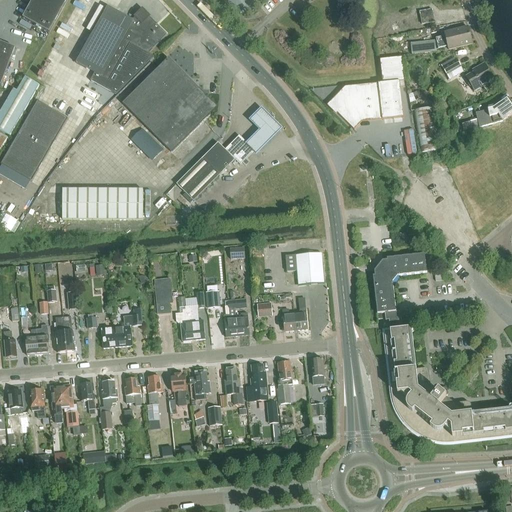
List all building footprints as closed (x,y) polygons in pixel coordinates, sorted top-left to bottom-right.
[(33,0),(23,19),(49,33),(67,0),(33,0)] [(108,8),(76,64),(95,74),(91,80),(91,81),(116,96),(154,57),(149,54),(167,35),(156,24),(142,10),(132,21),(115,12),(108,8)] [(433,10),(419,13),(422,26),(435,23),(433,10)] [(436,39),(438,50),(448,48),(449,51),(472,45),(468,28),(445,34),(445,37),(436,39)] [(412,55),(437,52),(435,41),(421,43),(421,41),(411,42),(412,44),(411,44),(412,55)] [(15,49),(0,43),(0,86),(1,87),(15,49)] [(354,131),(356,129),(353,126),(360,119),(382,116),(383,121),(404,118),(400,83),(405,82),(402,58),(380,61),(383,85),(345,89),(329,105),(354,131)] [(169,60),(123,105),(172,154),(211,115),(185,90),(192,83),(169,60)] [(441,67),(449,81),(464,73),(457,60),(452,63),(451,61),(441,67)] [(473,71),(474,73),(467,78),(475,92),(493,81),(484,65),(473,71)] [(0,131),(10,137),(40,87),(26,78),(17,92),(14,90),(0,114),(0,131)] [(423,100),(420,92),(412,95),(415,102),(423,100)] [(502,122),(504,122),(511,115),(511,106),(511,104),(511,103),(510,101),(508,101),(508,100),(494,110),(476,114),(477,118),(470,120),(471,122),(462,125),(464,132),(480,128),(502,122)] [(38,102),(1,165),(32,183),(68,119),(38,102)] [(435,108),(413,112),(420,154),(442,151),(435,108)] [(143,131),(132,142),(153,162),(164,151),(143,131)] [(0,132),(0,151),(9,137),(0,132)] [(225,151),(235,161),(240,166),(254,152),(239,137),(225,151)] [(218,144),(176,185),(186,194),(212,168),(219,176),(235,161),(225,151),(218,144)] [(281,172),(257,179),(265,201),(288,193),(281,172)] [(143,191),(90,191),(63,191),(63,221),(143,222),(143,191)] [(186,195),(183,197),(191,205),(193,202),(186,195)] [(244,249),(230,250),(231,261),(245,260),(244,249)] [(299,287),(324,285),(322,254),(297,256),(299,287)] [(399,312),(396,313),(393,284),(398,277),(427,274),(425,255),(387,260),(387,262),(383,262),(375,272),(375,277),(373,277),(378,315),(379,321),(383,320),(382,315),(385,314),(386,321),(389,321),(391,331),(385,332),(392,396),(393,401),(396,411),(398,415),(403,423),(406,426),(413,433),(423,439),(428,441),(434,443),(441,445),(455,444),(511,437),(511,410),(472,415),(471,407),(471,405),(470,404),(469,403),(467,403),(455,404),(446,398),(448,396),(448,393),(444,389),(440,390),(439,392),(431,385),(429,374),(429,372),(428,371),(427,370),(425,369),(416,370),(412,333),(413,333),(414,332),(414,331),(414,330),(413,329),(412,329),(411,329),(400,330),(399,320),(400,320),(399,312)] [(104,266),(96,267),(97,276),(105,276),(104,266)] [(434,272),(435,273),(436,282),(444,281),(442,271),(434,272)] [(165,284),(155,285),(157,305),(170,304),(168,292),(165,292),(165,284)] [(56,291),(49,292),(48,292),(49,304),(57,303),(56,291)] [(220,292),(206,293),(207,310),(221,309),(220,292)] [(75,294),(68,295),(69,309),(76,308),(75,294)] [(204,294),(197,294),(198,310),(206,310),(204,294)] [(246,300),(236,301),(237,311),(247,310),(246,300)] [(299,300),(300,309),(300,313),(294,314),(296,332),(308,331),(305,300),(299,300)] [(235,311),(237,311),(236,301),(228,302),(229,308),(226,308),(226,316),(224,316),(226,339),(238,338),(236,319),(235,311)] [(48,303),(41,304),(42,316),(49,315),(48,303)] [(272,304),(257,305),(258,318),(273,317),(272,304)] [(191,309),(186,310),(186,308),(179,309),(180,315),(176,315),(177,323),(179,325),(181,325),(183,343),(194,342),(191,309)] [(198,309),(191,309),(194,342),(206,341),(204,322),(199,322),(198,309)] [(125,328),(114,329),(116,349),(133,348),(131,328),(143,327),(141,310),(134,311),(134,317),(124,318),(125,328)] [(296,332),(294,314),(289,314),(289,310),(283,311),(285,334),(296,332)] [(236,319),(238,338),(250,337),(248,314),(241,315),(241,318),(236,319)] [(71,318),(64,319),(67,354),(75,353),(74,343),(75,343),(75,336),(74,336),(73,331),(72,331),(71,318)] [(97,318),(87,319),(88,330),(98,330),(97,318)] [(67,354),(64,319),(56,319),(57,333),(56,333),(58,355),(67,354)] [(37,331),(39,356),(51,355),(48,327),(42,327),(42,331),(37,331)] [(116,349),(114,329),(102,330),(104,350),(116,349)] [(39,356),(37,331),(32,332),(33,339),(26,339),(28,357),(39,356)] [(4,333),(5,342),(6,359),(17,358),(17,350),(18,349),(17,341),(13,342),(12,333),(4,333)] [(315,386),(320,386),(325,385),(325,378),(323,360),(311,361),(312,378),(315,378),(315,386)] [(279,387),(278,387),(281,406),(291,405),(289,386),(293,386),(290,363),(278,365),(280,383),(278,383),(279,387)] [(252,389),(247,389),(248,403),(269,401),(267,379),(264,379),(263,367),(252,368),(253,380),(251,381),(252,389)] [(227,381),(225,381),(226,397),(233,396),(234,406),(243,405),(242,395),(243,395),(243,389),(241,389),(240,380),(238,380),(237,369),(226,370),(227,381)] [(211,396),(210,382),(207,383),(207,373),(196,374),(197,384),(195,384),(196,402),(207,401),(206,396),(211,396)] [(173,377),(172,377),(173,393),(179,393),(179,395),(178,396),(179,408),(188,407),(186,392),(185,375),(179,376),(178,375),(174,376),(173,377)] [(160,422),(158,406),(159,406),(158,394),(163,394),(164,394),(163,385),(161,385),(160,378),(156,379),(155,377),(151,378),(150,379),(149,379),(150,387),(148,387),(149,395),(150,406),(147,407),(149,423),(151,423),(160,422)] [(126,398),(126,397),(127,405),(136,405),(136,408),(142,407),(141,396),(140,396),(140,387),(138,387),(137,381),(133,381),(132,380),(129,380),(128,381),(126,381),(127,389),(125,389),(126,398)] [(103,384),(104,392),(102,392),(103,401),(104,401),(105,409),(100,409),(101,414),(100,414),(102,431),(113,430),(111,413),(110,413),(112,408),(113,408),(113,405),(116,404),(116,400),(118,399),(117,390),(115,391),(115,383),(110,383),(109,382),(106,383),(105,384),(103,384)] [(82,386),(80,386),(81,395),(80,397),(80,399),(82,400),(82,402),(88,402),(89,411),(96,411),(93,385),(87,386),(86,385),(84,385),(82,386)] [(60,388),(62,411),(65,410),(65,414),(66,414),(67,428),(79,427),(78,419),(76,419),(76,417),(77,417),(76,407),(73,407),(71,387),(60,388)] [(63,417),(62,411),(60,388),(52,389),(54,411),(53,411),(54,418),(63,417)] [(32,392),(30,392),(31,409),(38,408),(39,420),(46,419),(43,391),(36,392),(35,390),(33,390),(32,392)] [(11,408),(11,410),(11,416),(20,416),(24,415),(23,414),(23,409),(21,392),(9,393),(10,404),(9,405),(10,407),(11,408)] [(276,403),(267,404),(269,419),(278,418),(276,403)] [(323,405),(312,406),(312,419),(324,418),(323,405)] [(221,408),(208,410),(210,428),(223,427),(221,408)] [(133,411),(124,412),(125,425),(134,424),(133,411)] [(205,425),(204,418),(196,422),(198,428),(205,425)] [(28,420),(20,421),(21,431),(29,430),(28,420)] [(55,428),(54,447),(62,447),(63,428),(55,428)] [(302,432),(305,439),(312,435),(309,429),(302,432)] [(172,448),(162,449),(163,458),(173,457),(172,448)] [(94,454),(83,455),(85,467),(95,466),(94,454)] [(44,457),(35,458),(36,470),(50,468),(49,459),(44,460),(44,457)]
